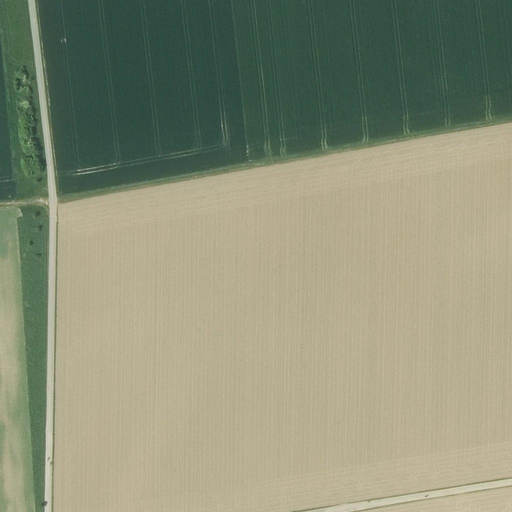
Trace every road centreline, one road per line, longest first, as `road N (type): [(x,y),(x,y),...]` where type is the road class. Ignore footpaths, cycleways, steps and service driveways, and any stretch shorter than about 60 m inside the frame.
road 1 (track): [(511,118),(0,205)]
road 2 (track): [(48,511),(51,202),(30,0)]
road 3 (track): [(511,481),(322,511)]
